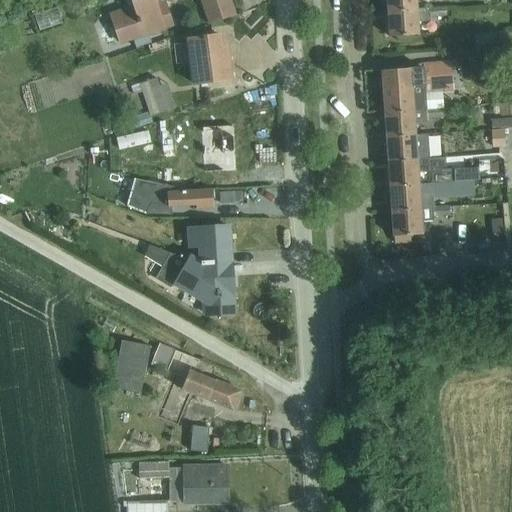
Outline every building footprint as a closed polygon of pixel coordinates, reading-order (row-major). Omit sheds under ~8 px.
[(124,0),(127,8),(109,14),(119,46),(134,41),(136,48),(150,43),(148,37),(174,28),(165,2),(157,5),(156,1),(158,0),(124,0)] [(229,0),(199,0),(208,25),(235,16),(229,1),(229,0)] [(385,0),(386,12),(416,11),(415,0),(385,0)] [(57,8),(35,16),(40,31),(62,24),(57,8)] [(416,11),(386,12),(387,37),(418,35),(417,24),(431,24),(430,19),(447,18),(446,9),(416,11)] [(508,42),(507,32),(507,30),(476,34),(477,45),(508,42)] [(219,36),(186,40),(192,86),(231,81),(226,47),(221,48),(219,36)] [(398,71),(380,72),(383,113),(429,110),(440,109),(443,109),(441,92),(452,91),(451,84),(450,67),(421,69),(398,71)] [(157,79),(130,87),(133,95),(142,93),(150,117),(175,109),(167,84),(160,87),(157,79)] [(383,113),(385,138),(415,135),(414,124),(425,123),(425,118),(441,117),(440,109),(429,110),(383,113)] [(169,169),(166,185),(199,191),(211,191),(211,179),(211,173),(225,172),(222,121),(179,124),(182,173),(169,169)] [(505,147),(503,130),(503,128),(492,129),(493,148),(505,147)] [(385,138),(387,161),(417,160),(429,159),(427,134),(415,135),(385,138)] [(430,184),(448,182),(448,181),(479,180),(479,166),(447,168),(446,157),(429,159),(417,160),(387,161),(389,186),(419,184),(418,171),(434,170),(434,172),(432,172),(432,181),(430,182),(430,184)] [(18,203),(23,182),(7,178),(2,199),(18,203)] [(199,191),(166,185),(134,179),(127,207),(146,215),(151,206),(168,207),(168,209),(172,209),(196,206),(196,209),(212,208),(211,191),(199,191)] [(448,182),(430,184),(431,192),(449,191),(448,182)] [(389,186),(391,211),(420,208),(419,184),(389,186)] [(151,206),(146,215),(172,216),(172,209),(168,209),(168,207),(151,206)] [(420,208),(391,211),(393,237),(422,235),(421,221),(434,220),(434,217),(451,215),(450,206),(420,208)] [(475,225),(474,206),(454,206),(454,225),(475,225)] [(203,266),(230,264),(228,227),(187,230),(188,250),(195,249),(192,256),(190,255),(189,257),(203,266)] [(203,266),(189,257),(170,254),(148,243),(144,257),(162,268),(155,280),(170,289),(172,289),(173,287),(202,304),(202,313),(206,316),(234,314),(230,264),(203,266)] [(186,379),(182,390),(232,411),(240,391),(194,373),(199,361),(177,352),(159,345),(151,366),(166,371),(186,379)] [(186,379),(166,371),(163,382),(182,390),(186,379)] [(192,426),(190,451),(207,452),(209,427),(192,426)] [(168,463),(139,464),(139,479),(169,479),(169,502),(183,502),(183,504),(228,503),(227,467),(182,468),(182,469),(168,469),(168,463)] [(168,511),(168,503),(127,504),(127,511),(168,511)]
